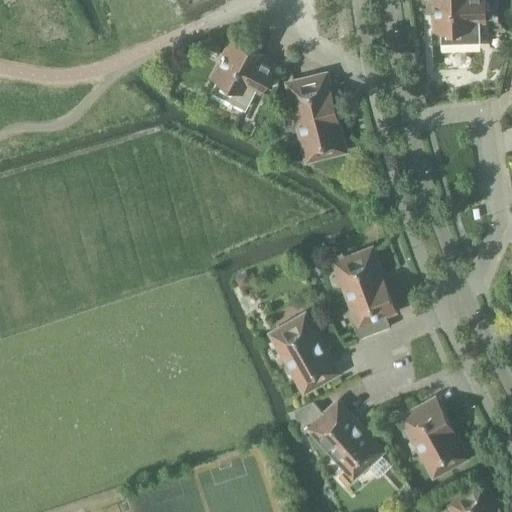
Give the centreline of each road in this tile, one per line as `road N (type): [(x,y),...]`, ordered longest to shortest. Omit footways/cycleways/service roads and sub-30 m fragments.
road 1 (residential): [(468,293),(503,228),(481,112),(410,120)]
road 2 (residential): [(367,76),(399,201),(442,315)]
road 3 (residential): [(468,293),(410,120)]
road 4 (residential): [(442,315),(511,447)]
road 5 (residential): [(442,315),(371,350),(392,393)]
road 6 (residential): [(410,120),(389,0)]
